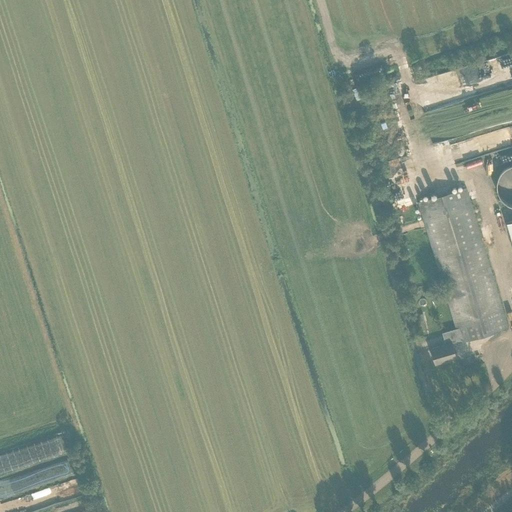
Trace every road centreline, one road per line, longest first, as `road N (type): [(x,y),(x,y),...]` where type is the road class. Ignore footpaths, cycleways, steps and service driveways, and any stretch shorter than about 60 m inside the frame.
road 1 (track): [(511,329),(474,170),(432,172),(409,73),(400,60),(340,60),(320,0)]
road 2 (unclassified): [(332,511),(511,368)]
